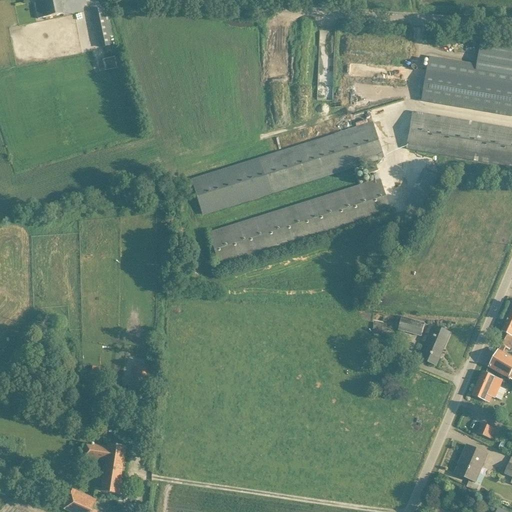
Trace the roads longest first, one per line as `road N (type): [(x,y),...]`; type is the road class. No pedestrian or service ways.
road 1 (tertiary): [(187,0),(511,26)]
road 2 (tertiary): [(511,269),(409,511)]
road 3 (track): [(153,479),(387,511)]
